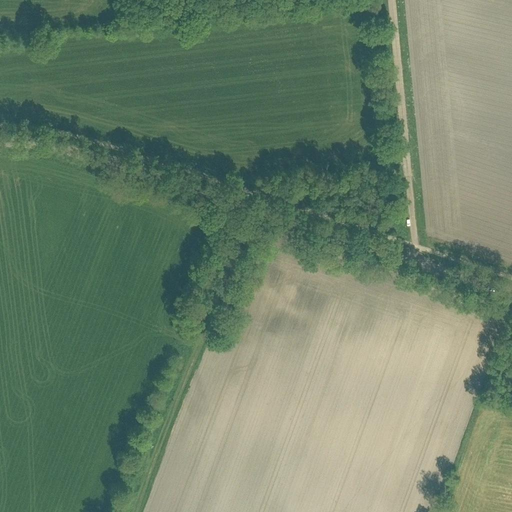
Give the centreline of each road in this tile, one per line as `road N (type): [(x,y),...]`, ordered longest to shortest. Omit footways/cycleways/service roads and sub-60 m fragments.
road 1 (tertiary): [(0,141),(78,153),(511,295)]
road 2 (track): [(134,511),(252,208)]
